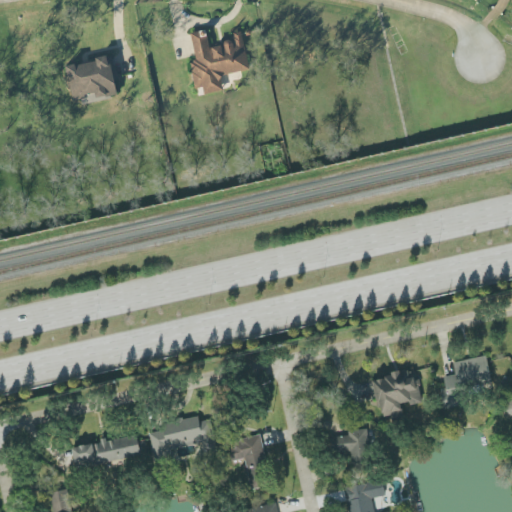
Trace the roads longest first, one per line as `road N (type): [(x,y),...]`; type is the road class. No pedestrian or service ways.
road 1 (residential): [(511,310),(0,428)]
road 2 (primary): [(511,209),(0,326)]
road 3 (primary): [(0,378),(511,261)]
road 4 (residential): [(310,511),(277,366)]
road 5 (residential): [(384,0),(464,25),(483,63)]
